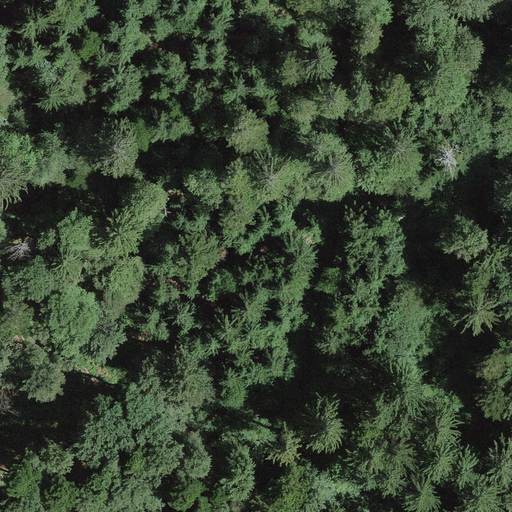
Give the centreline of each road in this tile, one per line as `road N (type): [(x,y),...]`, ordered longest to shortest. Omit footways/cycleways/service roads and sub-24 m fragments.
road 1 (track): [(349,0),(343,184),(440,189),(493,223),(511,313)]
road 2 (track): [(343,184),(309,399),(277,511)]
road 3 (track): [(511,326),(497,511)]
